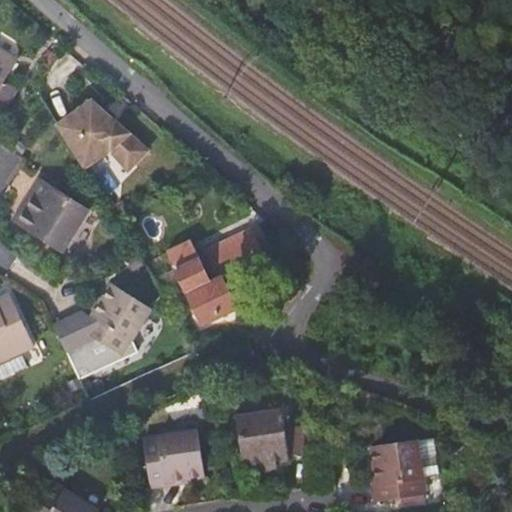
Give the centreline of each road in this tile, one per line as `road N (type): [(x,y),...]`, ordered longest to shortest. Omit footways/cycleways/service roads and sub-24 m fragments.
road 1 (residential): [(511,425),(302,354),(291,342),(328,277),(323,249),(46,0)]
road 2 (track): [(309,0),(452,121),(511,156)]
